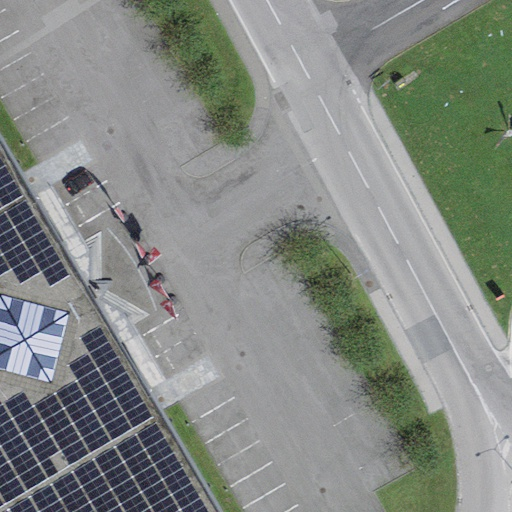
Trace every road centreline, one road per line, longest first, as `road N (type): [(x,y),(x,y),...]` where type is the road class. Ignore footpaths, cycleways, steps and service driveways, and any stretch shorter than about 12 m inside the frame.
road 1 (unclassified): [(263,0),(403,256)]
road 2 (unclassified): [(403,256),(472,437),(481,511)]
road 3 (unclassified): [(511,410),(403,256)]
